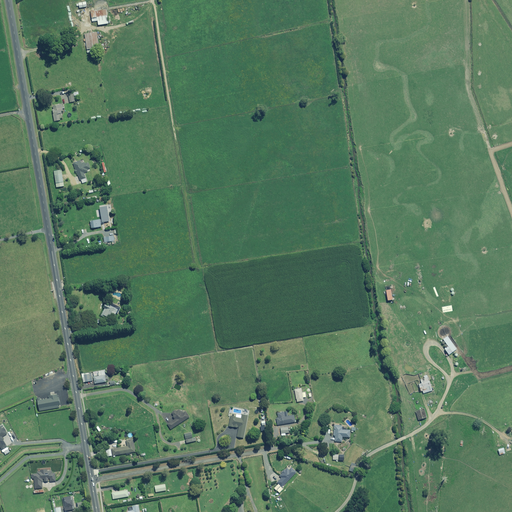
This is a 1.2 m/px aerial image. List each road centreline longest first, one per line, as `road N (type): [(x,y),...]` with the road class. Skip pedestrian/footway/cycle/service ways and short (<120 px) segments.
road 1 (tertiary): [(92,479),(9,0)]
road 2 (residential): [(92,479),(272,445)]
